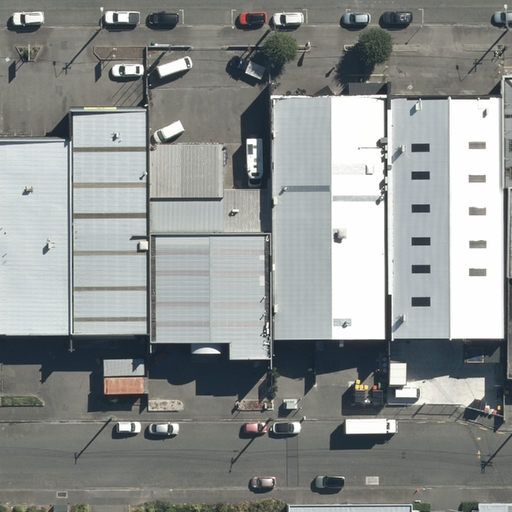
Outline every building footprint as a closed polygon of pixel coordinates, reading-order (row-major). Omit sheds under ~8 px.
[(505,98),(389,99),(390,342),(505,342),(505,292),(505,206),(505,98)] [(382,99),(274,100),(275,342),(383,342),(382,99)] [(146,113),(68,113),(69,332),(146,331),(146,113)] [(67,142),(0,142),(0,332),(67,332),(67,142)] [(229,360),(268,360),(267,200),(220,200),(219,148),(150,149),(150,342),(150,343),(229,343),(229,360)]
